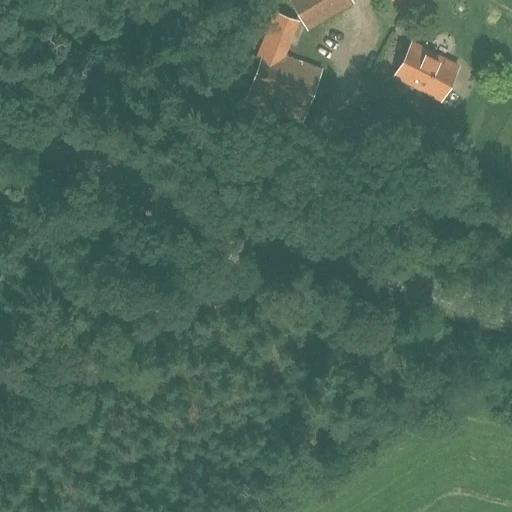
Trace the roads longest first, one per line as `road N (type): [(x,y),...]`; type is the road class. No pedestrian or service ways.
road 1 (tertiary): [(511,319),(181,208),(0,128)]
road 2 (track): [(256,234),(0,444)]
